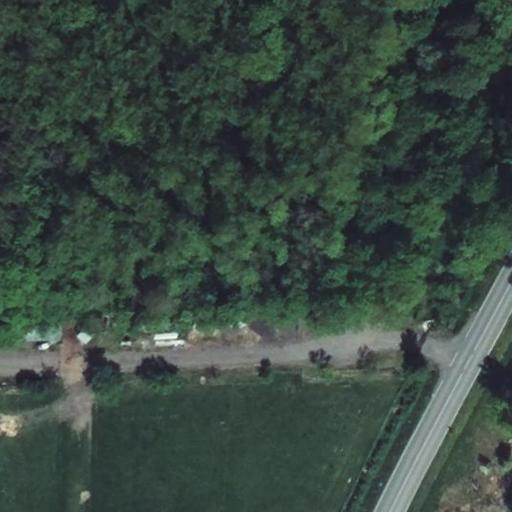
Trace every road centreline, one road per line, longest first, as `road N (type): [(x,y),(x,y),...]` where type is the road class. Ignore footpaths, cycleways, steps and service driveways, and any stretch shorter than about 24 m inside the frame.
road 1 (track): [(0,365),(420,340),(470,357)]
road 2 (tertiary): [(388,511),(511,279)]
